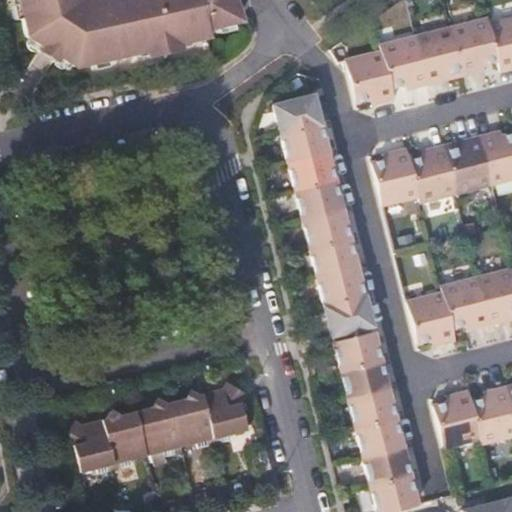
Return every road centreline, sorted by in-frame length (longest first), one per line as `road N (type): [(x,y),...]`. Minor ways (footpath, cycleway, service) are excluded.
road 1 (residential): [(0,275),(19,378),(60,390),(266,336)]
road 2 (residential): [(348,143),(409,384)]
road 3 (residential): [(199,113),(266,336)]
road 4 (residential): [(0,143),(169,104),(199,113)]
road 5 (residential): [(266,336),(314,511)]
road 6 (residential): [(348,143),(511,97)]
road 7 (residential): [(292,34),(331,75),(348,143)]
road 8 (residential): [(199,113),(292,34)]
